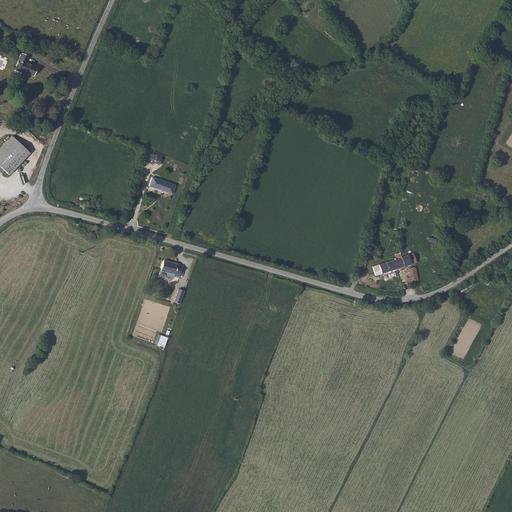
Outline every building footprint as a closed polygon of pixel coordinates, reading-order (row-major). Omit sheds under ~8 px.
[(13,70),(20,73),(21,71),(33,76),(37,66),(26,61),(28,55),(21,53),(13,70)] [(0,148),(0,159),(17,142),(11,136),(0,148)] [(17,142),(0,159),(0,166),(8,175),(29,153),(17,142)] [(145,153),(143,162),(152,165),(153,162),(159,164),(160,158),(155,156),(145,153)] [(152,178),(149,187),(171,195),(175,186),(152,178)] [(394,260),(396,268),(414,263),(416,262),(413,252),(401,256),(403,253),(402,251),(394,253),(396,259),(394,260)] [(358,259),(355,268),(364,271),(364,270),(366,261),(358,259)] [(175,275),(179,265),(178,265),(178,264),(164,260),(161,269),(175,273),(175,275)] [(375,275),(396,268),(394,260),(379,264),(380,265),(373,267),(375,275)] [(407,281),(417,280),(415,266),(408,268),(409,276),(406,277),(407,281)] [(179,288),(174,301),(180,303),(185,290),(179,288)] [(164,347),(168,337),(159,333),(155,343),(164,347)]
